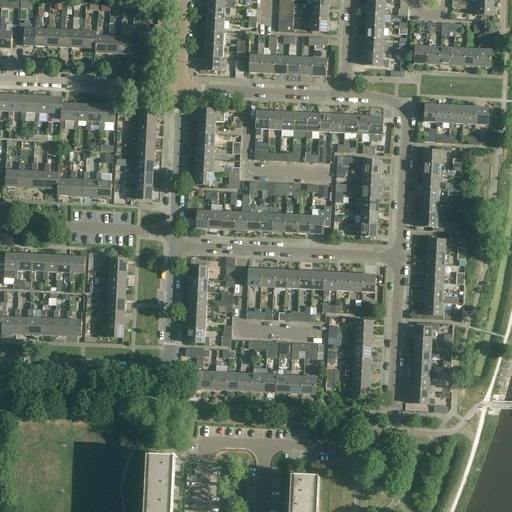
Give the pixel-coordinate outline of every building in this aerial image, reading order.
[(208,0),(208,8),(225,9),(225,0),(208,0)] [(460,3),(460,2),(453,2),(452,10),(476,11),(476,16),(494,17),(495,4),(476,3),(460,3)] [(385,11),(386,3),(368,3),(367,15),(385,16),(389,16),(390,11),(385,11)] [(292,6),(280,5),(279,17),(293,18),(294,5),(292,5),(292,6)] [(147,15),(147,7),(135,6),(135,14),(147,15)] [(330,8),(312,7),(311,19),(329,20),(330,8)] [(225,21),(225,9),(208,8),(207,21),(225,21)] [(385,23),(385,16),(367,15),(366,28),(385,29),(385,28),(390,29),(390,24),(385,23)] [(38,24),(37,30),(36,47),(48,48),(49,30),(43,30),(43,24),(42,24),(43,17),(38,16),(38,24)] [(48,48),(60,48),(61,31),(55,30),(55,25),(54,24),(55,17),(50,17),(50,24),(49,30),(48,48)] [(17,43),(18,26),(13,26),(13,33),(6,32),(7,26),(6,26),(6,19),(1,18),(0,32),(0,40),(0,49),(12,50),(12,42),(17,43)] [(62,18),(61,31),(60,48),(72,49),(73,31),(66,31),(67,18),(62,18)] [(72,49),(84,50),(85,32),(79,32),(79,26),(78,26),(79,18),(74,18),(73,31),(72,49)] [(279,18),(279,30),(279,34),(293,34),(294,18),(279,18)] [(86,19),(85,32),(84,50),(96,50),(97,50),(97,37),(98,32),(91,32),(91,26),(90,26),(91,19),(86,19)] [(329,33),(329,20),(311,19),(310,32),(329,33)] [(224,34),(225,21),(207,21),(207,33),(224,34)] [(96,54),(108,55),(109,37),(103,37),(104,31),(102,31),(103,23),(98,23),(98,30),(98,32),(97,37),(97,50),(96,50),(96,54)] [(37,30),(31,29),(31,25),(20,24),(19,39),(24,40),(24,47),(36,47),(37,30)] [(109,37),(108,55),(120,55),(121,38),(114,37),(114,31),(115,24),(110,24),(109,31),(109,37)] [(120,55),(132,56),(133,38),(127,38),(127,32),(126,32),(127,25),(122,24),(121,38),(120,55)] [(134,25),(133,38),(132,56),(133,58),(139,58),(140,56),(145,57),(145,49),(152,49),(152,39),(145,39),(139,39),(139,32),(138,32),(139,25),(134,25)] [(384,41),(385,29),(366,28),(366,40),(384,41)] [(224,47),(224,34),(207,33),(206,46),(224,47)] [(270,57),(263,56),(263,74),(275,75),(276,57),(277,37),(269,37),(268,52),(270,52),(270,57)] [(328,39),(315,38),(315,46),(328,47),(328,39)] [(366,40),(365,53),(383,54),(384,41),(366,40)] [(224,47),(206,46),(205,59),(223,59),(224,47)] [(487,51),(479,50),(478,68),(491,69),(492,46),(487,46),(487,51)] [(415,65),(428,65),(428,48),(415,47),(415,65)] [(441,48),(428,48),(428,65),(440,66),(441,48)] [(454,49),(441,48),(440,66),(453,67),(454,49)] [(466,50),(454,49),(453,67),(466,67),(466,50)] [(479,50),(466,50),(466,67),(478,68),(479,50)] [(383,61),(383,54),(365,53),(364,66),(389,67),(389,61),(383,61)] [(250,56),(250,74),(263,74),(263,56),(250,56)] [(289,58),(276,57),(275,75),(288,76),(289,58)] [(301,58),(289,58),(288,76),(301,76),(301,58)] [(314,59),(301,58),(301,76),(313,77),(314,59)] [(223,59),(205,59),(205,71),(222,72),(223,59)] [(326,78),(326,77),(327,59),(314,59),(313,77),(326,78)] [(0,120),(0,121),(1,112),(9,113),(10,113),(11,95),(11,96),(0,95),(0,120)] [(23,113),(24,96),(24,97),(11,96),(12,95),(11,95),(10,113),(9,113),(9,121),(13,121),(14,113),(22,113),(23,113)] [(25,96),(24,96),(23,113),(22,113),(22,122),(26,122),(27,113),(35,114),(37,114),(37,96),(37,97),(24,97),(25,96)] [(49,115),(50,97),(50,98),(38,97),(38,96),(37,96),(37,114),(35,114),(34,122),(39,122),(40,114),(48,114),(49,115)] [(51,97),(50,97),(49,115),(48,114),(47,123),(52,123),(53,115),(62,115),(63,105),(64,105),(64,99),(51,98),(51,97)] [(62,115),(61,120),(60,130),(65,130),(65,121),(74,122),(76,122),(76,104),(76,105),(64,105),(63,105),(62,115)] [(77,104),(76,104),(76,122),(74,122),(73,130),(78,130),(78,122),(87,122),(89,122),(89,105),(89,106),(77,105),(77,104)] [(90,105),(89,105),(89,122),(87,122),(86,131),(91,131),(92,122),(100,123),(101,123),(102,105),(102,106),(90,106),(90,105)] [(103,105),(102,105),(101,123),(100,123),(99,131),(104,132),(105,123),(114,124),(113,131),(114,131),(114,124),(115,124),(116,107),(103,107),(103,105)] [(424,123),(437,124),(438,106),(425,105),(424,123)] [(451,106),(438,106),(437,124),(450,125),(451,106)] [(464,107),(451,106),(450,125),(463,125),(464,107)] [(476,108),(464,107),(463,125),(475,126),(476,108)] [(157,109),(140,108),(133,108),(133,109),(140,109),(140,118),(132,118),(131,123),(140,123),(140,122),(156,123),(157,109)] [(489,108),(476,108),(475,126),(488,127),(489,108)] [(198,122),(216,123),(217,110),(199,109),(198,122)] [(257,112),(256,135),(261,136),(261,130),(269,131),(270,112),(257,112)] [(282,131),(282,113),(270,112),(269,131),(282,131)] [(294,132),(295,114),(282,113),(282,131),(294,132)] [(307,132),(308,114),(295,114),(294,132),(307,132)] [(312,139),(312,133),(319,133),(320,115),(308,114),(307,132),(307,139),(312,139)] [(319,133),(332,134),(333,115),(320,115),(319,133)] [(345,116),(333,115),(332,134),(344,134),(345,116)] [(344,134),(357,135),(358,117),(345,116),(344,134)] [(362,135),(370,136),(371,117),(358,117),(357,135),(357,139),(362,139),(362,135)] [(384,118),(371,117),(370,136),(383,136),(384,118)] [(140,122),(140,123),(139,132),(131,131),(131,136),(139,136),(139,135),(156,136),(156,123),(140,122)] [(215,136),(216,123),(198,122),(197,135),(215,136)] [(139,135),(139,136),(139,144),(130,144),(130,149),(138,149),(138,148),(155,149),(156,136),(139,135)] [(215,148),(215,136),(197,135),(197,147),(215,148)] [(436,143),(443,144),(449,144),(450,136),(437,136),(436,143)] [(214,161),(215,148),(197,147),(196,160),(214,161)] [(138,148),(138,149),(138,157),(130,157),(129,162),(138,162),(138,161),(154,162),(155,149),(138,148)] [(267,162),(268,154),(267,154),(267,151),(255,150),(254,161),(261,161),(267,162)] [(424,151),(424,164),(442,164),(442,152),(424,151)] [(196,160),(196,173),(214,174),(214,161),(196,160)] [(137,174),(154,175),(154,162),(138,161),(138,162),(137,170),(129,170),(129,175),(137,175),(137,174)] [(364,161),(364,174),(381,174),(382,162),(364,161)] [(6,188),(20,188),(21,172),(19,172),(11,171),(11,163),(6,163),(6,172),(7,172),(6,188)] [(20,188),(33,189),(34,173),(32,173),(24,172),(24,164),(20,163),(19,172),(21,172),(20,188)] [(33,189),(46,189),(47,173),(45,173),(37,173),(38,164),(32,164),(32,173),(34,173),(33,189)] [(441,177),(442,164),(424,164),(423,176),(441,177)] [(46,189),(58,190),(59,190),(59,180),(60,180),(60,175),(63,175),(63,165),(58,165),(58,174),(50,173),(50,165),(46,165),(45,173),(47,173),(46,189)] [(72,180),(72,197),(85,198),(85,181),(84,181),(76,180),(76,172),(71,172),(71,180),(72,180)] [(85,198),(98,198),(98,182),(97,181),(89,181),(89,173),(84,173),(84,181),(85,181),(85,198)] [(98,182),(98,198),(111,199),(112,182),(102,182),(102,173),(97,173),(97,181),(98,182)] [(213,187),(214,174),(196,173),(195,186),(213,187)] [(232,174),(232,173),(230,173),(229,189),(239,189),(240,175),(232,174)] [(137,187),(153,188),(154,175),(137,174),(137,175),(137,183),(128,183),(128,188),(137,188),(137,187)] [(364,174),(363,186),(381,187),(381,186),(382,184),(382,182),(381,180),(381,174),(364,174)] [(440,190),(441,177),(423,176),(422,189),(440,190)] [(71,180),(60,180),(59,180),(59,190),(58,190),(58,196),(72,197),(72,180),(71,180)] [(275,196),(276,184),(263,184),(262,192),(268,192),(267,196),(275,196)] [(288,193),(288,185),(276,184),(275,196),(282,197),(282,192),(288,193)] [(300,200),(300,185),(288,185),(288,193),(293,193),(293,197),(296,200),(300,200)] [(336,185),(336,198),(343,198),(344,192),(349,192),(350,185),(336,185)] [(362,199),(380,200),(380,194),(382,194),(383,187),(381,187),(363,186),(354,186),(354,193),(363,193),(362,198),(362,199)] [(137,200),(152,201),(153,188),(137,187),(137,188),(136,196),(128,196),(127,201),(137,201),(137,200)] [(440,203),(440,190),(422,189),(422,202),(440,203)] [(242,214),(236,214),(235,231),(236,231),(237,233),(241,233),(242,231),(248,232),(249,214),(248,214),(248,207),(249,196),(243,195),(242,214)] [(362,212),(379,213),(380,200),(362,199),(362,198),(356,198),(355,203),(362,203),(362,211),(362,212)] [(421,214),(439,215),(440,203),(422,202),(421,214)] [(249,214),(248,232),(260,232),(261,215),(262,207),(248,207),(248,214),(249,214)] [(320,211),(320,218),(312,217),(311,235),(324,235),(324,227),(330,228),(331,207),(325,207),(324,211),(320,211)] [(361,224),(379,225),(379,213),(362,212),(362,211),(355,210),(355,215),(361,216),(361,224)] [(210,230),(211,212),(198,212),(197,229),(210,230)] [(211,212),(210,230),(223,231),(223,213),(211,212)] [(223,231),(235,231),(236,214),(223,213),(223,231)] [(439,223),(439,215),(421,214),(420,227),(433,228),(433,232),(444,233),(444,227),(442,223),(439,223)] [(261,215),(260,232),(273,233),(274,215),(261,215)] [(274,215),(273,233),(286,234),(287,216),(274,215)] [(287,216),(286,234),(298,234),(299,217),(287,216)] [(299,217),(298,234),(311,235),(312,217),(299,217)] [(378,238),(379,225),(361,224),(355,224),(354,237),(378,238)] [(428,253),(446,254),(446,241),(429,240),(428,253)] [(427,266),(445,266),(446,254),(428,253),(427,266)] [(19,271),(20,255),(6,254),(6,270),(4,270),(4,279),(9,279),(17,279),(18,271),(19,271)] [(32,272),(33,255),(20,255),(19,271),(18,271),(17,279),(17,280),(22,280),(23,272),(31,272),(32,272)] [(32,272),(31,272),(30,280),(35,280),(36,272),(44,272),(45,272),(46,256),(33,255),(32,272)] [(45,272),(44,272),(43,281),(48,281),(49,273),(57,273),(58,273),(59,257),(46,256),(45,272)] [(58,273),(57,273),(56,281),(61,282),(62,273),(70,274),(71,274),(72,257),(59,257),(58,273)] [(71,274),(70,274),(69,282),(74,282),(74,274),(85,275),(85,258),(72,257),(71,274)] [(128,260),(111,259),(110,270),(102,269),(102,274),(110,274),(110,273),(127,274),(128,260)] [(444,279),(445,266),(427,266),(427,278),(444,279)] [(191,267),(190,280),(208,281),(209,268),(191,267)] [(248,288),(261,288),(262,270),(249,269),(248,288)] [(274,271),(262,270),(261,288),(274,289),(274,271)] [(287,271),(274,271),(274,289),(286,290),(287,271)] [(300,272),(287,271),(286,290),(299,290),(300,272)] [(312,273),(300,272),(299,290),(312,291),(312,273)] [(126,287),(127,274),(110,273),(110,274),(110,283),(101,282),(101,287),(109,287),(110,286),(126,287)] [(312,273),(312,291),(324,291),(325,273),(312,273)] [(325,273),(324,291),(337,292),(338,274),(325,273)] [(338,274),(337,292),(350,293),(351,274),(338,274)] [(363,275),(351,274),(350,293),(362,293),(363,275)] [(363,275),(362,293),(375,294),(376,276),(363,275)] [(444,292),(444,279),(427,278),(426,291),(444,292)] [(208,288),(208,281),(190,280),(190,292),(208,293),(208,292),(214,293),(215,288),(208,288)] [(126,300),(126,287),(110,286),(109,287),(109,295),(101,295),(100,300),(109,300),(109,299),(126,300)] [(425,304),(443,305),(443,303),(457,304),(457,299),(443,298),(444,292),(426,291),(425,304)] [(207,306),(208,293),(190,292),(189,305),(207,306)] [(108,312),(125,313),(126,300),(109,299),(109,300),(108,308),(100,308),(100,313),(108,313),(108,312)] [(443,305),(425,304),(425,316),(427,316),(426,320),(449,322),(450,311),(443,311),(443,305)] [(188,318),(206,319),(207,306),(189,305),(188,318)] [(30,319),(28,319),(20,319),(20,310),(16,310),(15,319),(17,319),(16,335),(29,336),(30,319)] [(259,321),(272,322),(273,310),(265,310),(265,313),(260,313),(259,321)] [(43,320),(41,320),(33,319),(33,311),(28,311),(28,319),(30,319),(29,336),(42,336),(43,320)] [(56,320),(54,320),(46,320),(46,311),(41,311),(41,320),(43,320),(42,336),(55,337),(56,320)] [(69,321),(67,321),(59,320),(59,312),(55,312),(54,320),(56,320),(55,337),(68,337),(69,321)] [(69,321),(68,337),(82,338),(82,321),(72,321),(73,312),(68,312),(67,321),(69,321)] [(108,325),(124,326),(125,313),(108,312),(108,313),(108,321),(99,321),(99,326),(108,326),(108,325)] [(291,315),(285,314),(285,322),(297,323),(298,312),(291,312),(291,315)] [(246,320),(259,321),(260,313),(247,313),(246,320)] [(17,319),(15,319),(4,318),(3,318),(3,329),(2,335),(16,335),(17,319)] [(206,331),(206,319),(188,318),(188,331),(206,331)] [(356,334),(373,335),(374,322),(356,321),(356,334)] [(415,328),(414,341),(432,342),(433,331),(439,331),(440,325),(417,324),(417,328),(415,328)] [(99,334),(99,339),(108,340),(108,338),(124,339),(124,326),(108,325),(108,326),(107,334),(99,334)] [(206,331),(188,331),(187,343),(204,344),(205,346),(210,347),(210,338),(205,338),(206,331)] [(373,348),(373,335),(356,334),(355,347),(373,348)] [(432,354),(432,342),(414,341),(414,353),(432,354)] [(267,359),(280,359),(281,344),(268,343),(267,359)] [(291,344),(281,344),(280,359),(285,359),(286,356),(290,356),(291,344)] [(305,353),(306,345),(293,344),(292,360),(299,360),(299,352),(305,353)] [(305,353),(305,359),(318,360),(319,346),(306,345),(305,353)] [(354,359),(372,360),(373,348),(355,347),(354,359)] [(431,367),(432,354),(414,353),(413,366),(431,367)] [(372,366),(372,360),(354,359),(347,359),(346,366),(354,366),(354,371),(354,372),(371,373),(372,372),(373,371),(374,367),(372,366)] [(431,374),(431,367),(413,366),(413,367),(412,368),(412,372),(413,373),(413,379),(431,380),(431,379),(435,379),(436,374),(431,374)] [(273,376),(266,376),(265,394),(278,394),(279,376),(279,377),(279,372),(273,371),(273,376)] [(291,395),(292,377),(292,371),(285,371),(285,377),(279,377),(279,376),(278,394),(291,395)] [(327,371),(327,384),(334,384),(335,371),(327,371)] [(371,386),(371,373),(354,372),(354,371),(346,371),(346,376),(354,376),(353,385),(371,386)] [(189,390),(202,390),(203,373),(190,372),(189,390)] [(216,373),(203,373),(202,390),(215,391),(216,373)] [(228,374),(216,373),(215,391),(227,392),(228,374)] [(241,375),(228,374),(227,392),(240,392),(241,375)] [(254,375),(241,375),(240,392),(253,393),(254,375)] [(266,376),(254,375),(253,393),(265,394),(266,376)] [(292,377),(291,395),(303,396),(304,378),(292,377)] [(304,378),(303,396),(316,396),(317,378),(304,378)] [(430,392),(431,380),(413,379),(412,391),(430,392)] [(370,399),(371,386),(353,385),(352,398),(370,399)] [(430,400),(430,392),(412,391),(411,404),(435,406),(435,400),(430,400)] [(173,511),(176,458),(148,456),(145,511),(173,511)] [(293,477),(290,511),(318,511),(320,478),(293,477)]
